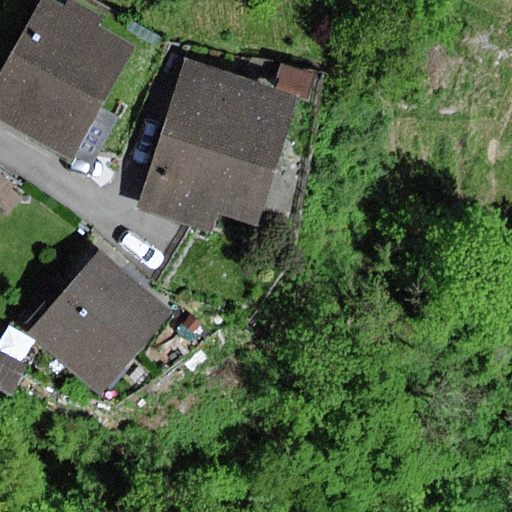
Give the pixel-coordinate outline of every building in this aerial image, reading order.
[(67,10),(49,0),(46,0),(0,80),(0,122),(74,165),(141,50),(103,28),(108,20),(72,0),(67,10)] [(304,100),(186,63),(138,213),(213,237),(220,213),(263,227),(304,100)] [(0,175),(0,206),(9,214),(23,196),(0,175)] [(0,206),(0,223),(9,214),(0,206)] [(174,310),(100,251),(30,339),(104,397),(174,310)] [(0,349),(0,388),(16,396),(31,365),(0,349)]
